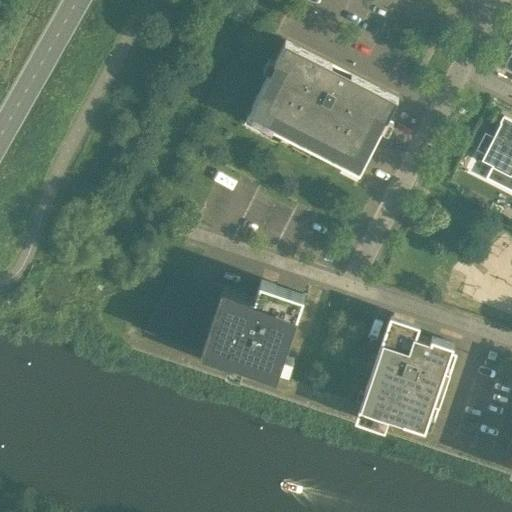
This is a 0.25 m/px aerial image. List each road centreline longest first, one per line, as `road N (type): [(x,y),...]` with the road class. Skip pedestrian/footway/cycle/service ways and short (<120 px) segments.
road 1 (residential): [(458,71),(349,284)]
road 2 (residential): [(511,340),(349,284)]
road 3 (primary): [(0,135),(77,0)]
